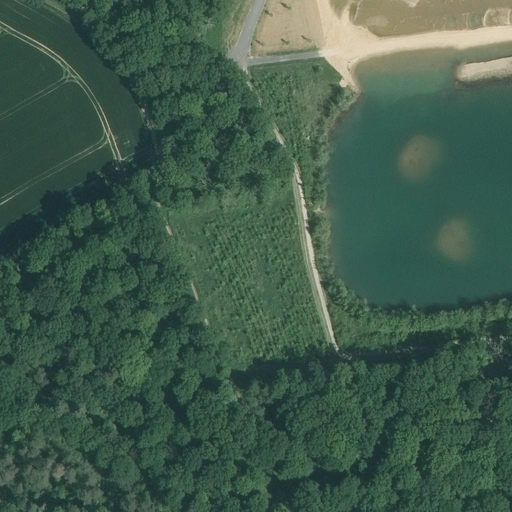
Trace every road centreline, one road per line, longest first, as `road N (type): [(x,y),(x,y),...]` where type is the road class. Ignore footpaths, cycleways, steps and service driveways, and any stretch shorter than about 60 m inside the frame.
road 1 (unknown): [(511,343),(336,357),(307,264),(293,178),(236,61)]
road 2 (track): [(133,79),(166,136),(161,215),(234,385),(303,511)]
